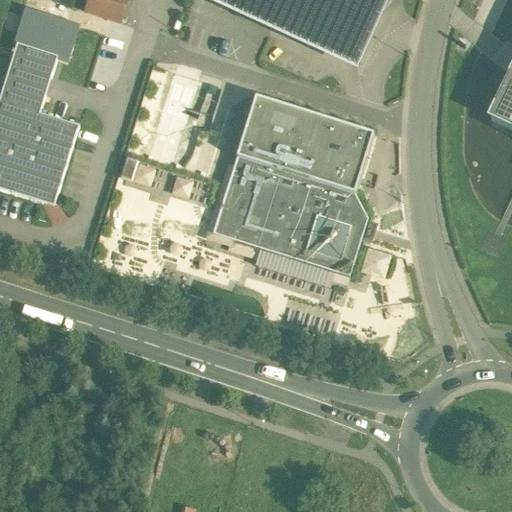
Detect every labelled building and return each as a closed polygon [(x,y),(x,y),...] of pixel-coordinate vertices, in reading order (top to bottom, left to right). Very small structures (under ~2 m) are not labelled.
[(91,0),(87,14),(121,25),(129,0),(91,0)] [(205,0),(195,0),(191,14),(200,17),(205,0)] [(289,0),(278,24),(351,58),(377,0),(289,0)] [(18,47),(0,104),(1,105),(0,109),(0,192),(55,210),(80,129),(76,128),(41,117),(59,60),(18,47)] [(511,72),(509,76),(511,78),(511,92),(497,124),(511,131),(511,72)] [(166,73),(116,234),(169,251),(219,89),(166,73)] [(375,138),(257,101),(238,161),(239,162),(215,238),(274,256),(269,271),(287,277),(292,261),(331,274),(356,261),(365,234),(368,223),(355,198),(356,198),(375,138)] [(352,273),(343,278),(347,286),(356,282),(352,273)]
